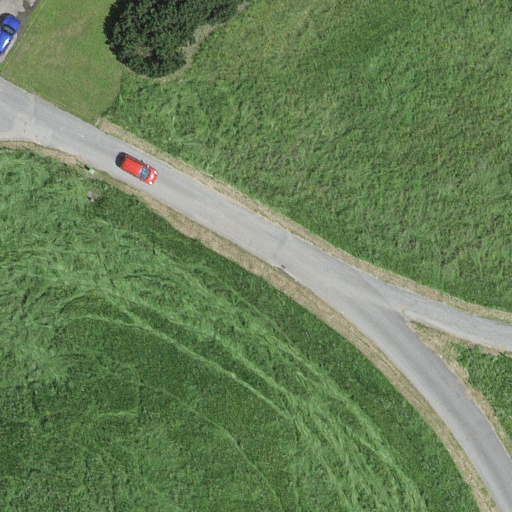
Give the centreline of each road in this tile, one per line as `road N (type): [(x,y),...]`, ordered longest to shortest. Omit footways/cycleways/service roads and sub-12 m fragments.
road 1 (unclassified): [(358,301),(233,221),(0,92)]
road 2 (unclassified): [(358,301),(453,405),(511,496)]
road 3 (track): [(511,344),(401,304),(358,301)]
